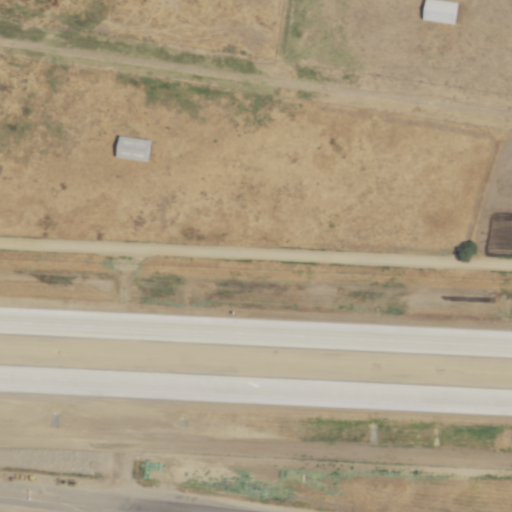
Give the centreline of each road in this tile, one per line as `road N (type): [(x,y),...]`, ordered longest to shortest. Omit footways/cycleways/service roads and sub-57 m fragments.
road 1 (primary): [(0,376),(511,402)]
road 2 (primary): [(511,345),(0,320)]
road 3 (residential): [(0,489),(194,511)]
